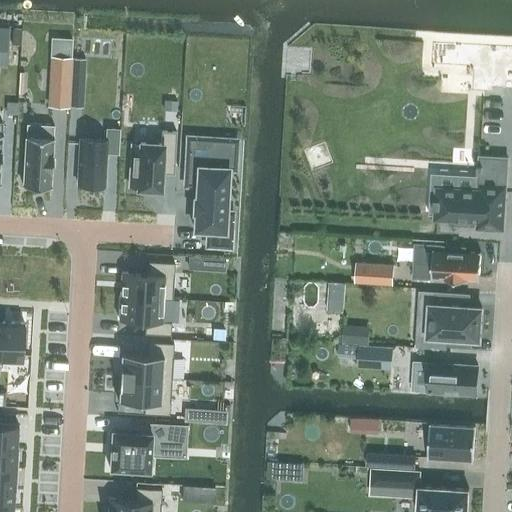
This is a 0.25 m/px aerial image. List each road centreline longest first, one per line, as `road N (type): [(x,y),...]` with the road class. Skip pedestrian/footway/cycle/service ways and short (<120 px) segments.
road 1 (residential): [(68,511),(84,231),(0,227)]
road 2 (residential): [(511,295),(505,300),(495,511)]
